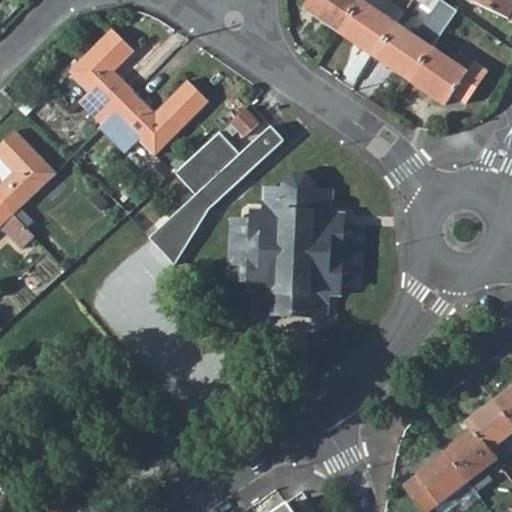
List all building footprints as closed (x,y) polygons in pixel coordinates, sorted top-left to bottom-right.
[(353,0),(311,0),(303,11),(339,35),(360,4),(353,0)] [(362,0),(360,4),(339,35),(374,59),(396,27),(405,13),(386,0),(362,0)] [(511,0),(476,0),(474,4),(508,20),(511,11),(511,0)] [(396,27),(374,59),(410,83),(432,51),(458,13),(444,4),(418,43),(396,27)] [(105,124),(135,94),(114,73),(134,53),(114,32),(73,73),(93,93),(84,103),(105,124)] [(475,66),(469,76),(432,51),(410,83),(446,108),(453,99),(468,109),(490,77),(475,66)] [(128,127),(157,155),(209,102),(188,82),(155,114),(135,94),(105,124),(118,137),(128,127)] [(243,138),(259,124),(245,110),(230,125),(243,138)] [(219,135),(175,175),(195,198),(149,240),(175,268),(209,212),(285,143),(271,128),(239,157),(219,135)] [(0,200),(27,230),(35,222),(23,209),(58,177),(18,133),(0,149),(0,156),(17,175),(0,190),(0,200)] [(260,293),(259,315),(280,317),(281,308),(297,309),(312,310),(311,319),(328,320),(329,297),(342,298),(342,288),(360,289),(363,226),(344,226),(344,214),(331,214),(332,192),(316,191),(316,186),(311,181),(306,176),(292,175),(282,186),(282,190),(264,189),(264,211),(252,210),(251,221),(231,219),(229,282),(248,283),(247,292),(260,293)] [(0,200),(0,229),(2,228),(23,249),(35,239),(27,230),(0,200)] [(297,309),(281,308),(280,317),(296,318),(311,319),(312,310),(297,309)] [(511,384),(493,399),(511,423),(511,384)] [(472,429),(488,450),(511,432),(511,423),(493,399),(466,420),(472,429)] [(472,429),(444,451),(467,481),(496,460),(488,450),(472,429)] [(425,511),(467,481),(444,451),(416,473),(418,475),(405,485),(425,511)] [(444,511),(474,490),(467,481),(425,511),(444,511)] [(267,511),(292,511),(285,501),(267,511)]
